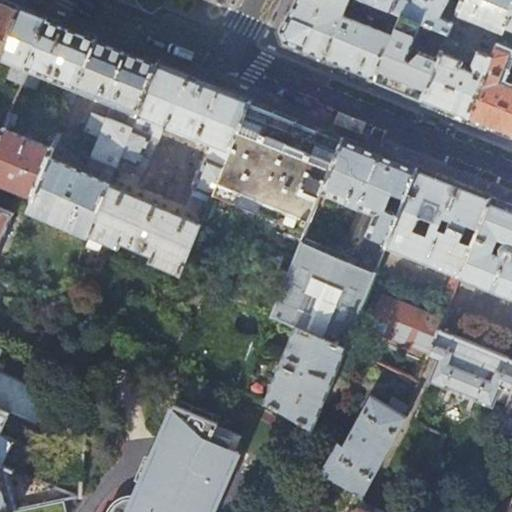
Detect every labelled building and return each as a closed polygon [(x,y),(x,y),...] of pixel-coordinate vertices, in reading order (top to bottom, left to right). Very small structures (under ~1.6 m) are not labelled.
[(15,4),(5,0),(0,0),(0,56),(20,6),(15,4)] [(344,14),(349,0),(295,0),(279,29),(282,35),(284,43),(329,61),(375,80),(402,14),(368,0),(362,0),(360,5),(364,7),(363,11),(386,21),(382,30),(344,14)] [(411,0),(410,0),(368,0),(402,14),(422,22),(429,25),(449,33),(453,22),(440,17),(448,0),(411,0)] [(511,0),(461,0),(456,13),(503,32),(505,26),(511,7),(511,0)] [(26,8),(20,6),(0,56),(0,57),(13,63),(7,77),(21,82),(22,82),(48,17),(26,8)] [(408,57),(422,22),(402,14),(375,80),(398,89),(422,99),(441,51),(447,36),(449,33),(429,25),(426,32),(432,34),(427,44),(427,54),(423,52),(410,61),(408,57)] [(79,30),(48,17),(22,82),(36,88),(42,74),(69,85),(67,89),(64,88),(60,98),(71,103),(77,89),(98,38),(79,30)] [(510,29),(505,26),(503,32),(493,55),(468,118),(491,127),(511,135),(511,81),(509,86),(501,83),(511,54),(511,40),(506,38),(510,29)] [(447,36),(441,51),(455,56),(461,41),(447,36)] [(105,41),(98,38),(77,89),(113,103),(108,117),(93,111),(85,130),(100,136),(86,172),(109,182),(116,164),(137,113),(158,62),(105,41)] [(455,56),(441,51),(422,99),(428,101),(468,118),(493,55),(479,49),(474,62),(475,68),(476,68),(474,72),(469,69),(468,69),(468,68),(467,67),(466,66),(465,66),(464,66),(463,66),(462,66),(464,60),(455,56)] [(212,84),(158,62),(137,113),(163,124),(211,143),(230,151),(251,100),(212,84)] [(263,104),(251,100),(230,151),(210,201),(202,220),(180,275),(209,287),(243,302),(271,315),(303,236),(321,191),(344,137),(331,132),(263,104)] [(10,110),(2,130),(0,134),(0,182),(33,196),(50,156),(60,131),(51,128),(47,137),(50,140),(48,145),(8,128),(10,124),(14,124),(18,114),(10,110)] [(157,139),(163,124),(137,113),(116,164),(127,168),(129,162),(138,165),(146,162),(156,138),(157,139)] [(390,156),(344,137),(321,191),(375,213),(366,233),(387,242),(418,167),(390,156)] [(210,201),(230,151),(211,143),(193,187),(200,190),(198,197),(210,201)] [(86,172),(50,156),(33,196),(29,208),(28,208),(88,234),(109,182),(86,172)] [(455,285),(459,275),(492,197),(428,171),(418,167),(387,242),(386,245),(453,272),(449,282),(455,285)] [(202,220),(109,182),(88,234),(119,248),(122,242),(152,255),(150,261),(180,275),(202,220)] [(511,205),(501,201),(492,197),(459,275),(511,296),(511,205)] [(0,241),(13,212),(0,205),(0,241)] [(386,245),(387,242),(366,233),(357,255),(354,263),(375,272),(386,245)] [(338,251),(303,236),(271,315),(297,326),(344,346),(375,272),(354,263),(357,255),(339,248),(338,251)] [(243,302),(209,287),(197,316),(205,319),(191,353),(227,369),(221,383),(240,391),(260,342),(231,329),(243,302)] [(369,326),(413,344),(426,312),(382,293),(369,326)] [(346,347),(344,346),(297,326),(266,401),(312,429),(346,347)] [(511,389),(511,387),(511,358),(438,328),(427,355),(437,359),(429,381),(448,389),(448,386),(456,389),(455,394),(463,398),(465,393),(475,397),(474,399),(493,407),(501,385),(511,389)] [(0,406),(37,423),(42,425),(50,405),(46,393),(0,372),(0,352),(2,348),(0,346),(0,406)] [(511,387),(511,389),(501,414),(511,418),(511,387)] [(321,472),(347,487),(363,496),(408,415),(404,413),(409,405),(394,396),(389,405),(371,394),(342,445),(338,443),(338,444),(321,472)] [(147,471),(135,497),(133,498),(130,499),(128,500),(125,502),(122,505),(119,508),(117,511),(116,511),(216,511),(220,502),(244,448),(213,435),(220,418),(214,416),(217,410),(182,395),(179,400),(176,399),(147,471)] [(0,406),(0,462),(6,465),(16,469),(37,423),(0,406)] [(511,418),(501,414),(500,413),(495,426),(511,433),(511,418)] [(65,450),(81,458),(82,443),(71,438),(65,450)] [(6,465),(0,462),(0,511),(5,511),(18,510),(6,465)] [(48,483),(79,496),(80,475),(58,464),(48,483)] [(387,511),(361,500),(363,496),(347,487),(338,510),(307,496),(297,511),(387,511)] [(65,511),(63,500),(18,510),(5,511),(65,511)]
